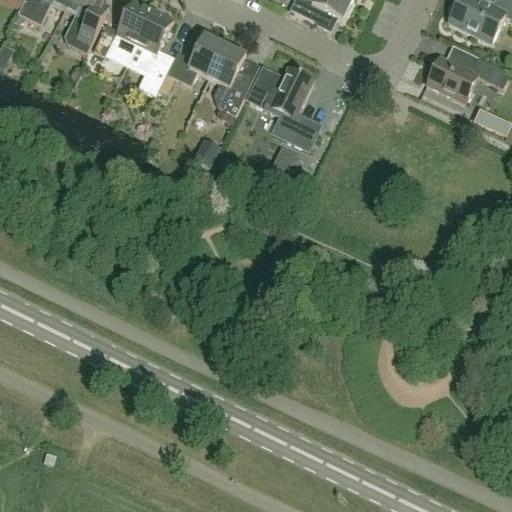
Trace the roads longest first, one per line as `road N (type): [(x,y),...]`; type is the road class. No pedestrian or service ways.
road 1 (unclassified): [(511,509),(0,269)]
road 2 (tertiary): [(424,511),(0,305)]
road 3 (unclassified): [(276,511),(0,378)]
road 4 (residential): [(202,0),(374,77),(416,0)]
